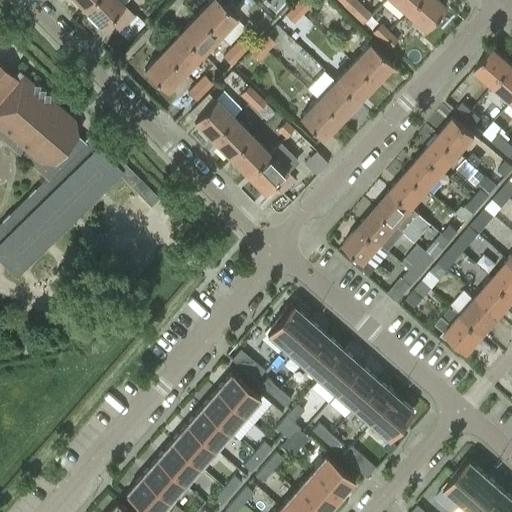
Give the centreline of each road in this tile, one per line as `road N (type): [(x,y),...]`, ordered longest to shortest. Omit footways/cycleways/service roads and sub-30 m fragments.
road 1 (residential): [(25,0),(247,227),(279,249)]
road 2 (residential): [(50,511),(279,249)]
road 3 (residential): [(279,249),(503,0)]
road 4 (residential): [(459,410),(279,249)]
road 5 (residential): [(371,511),(459,410)]
